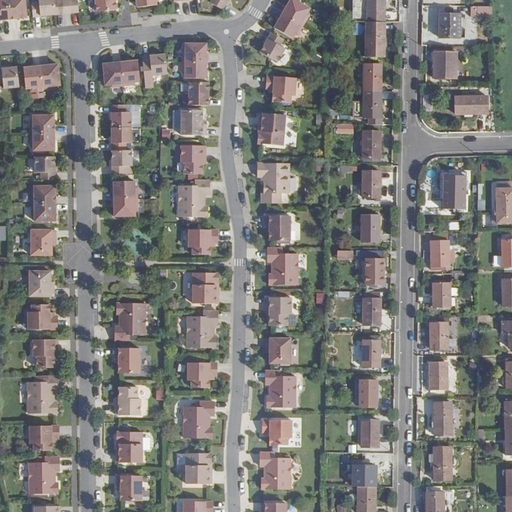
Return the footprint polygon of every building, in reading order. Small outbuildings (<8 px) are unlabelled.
[(7,0),(0,0),(0,20),(9,19),(7,0)] [(7,0),(9,19),(27,18),(24,0),(7,0)] [(38,0),(39,3),(31,3),(33,17),(56,14),(54,1),(54,0),(38,0)] [(62,0),(54,1),(56,14),(64,14),(62,0)] [(69,0),(63,0),(62,0),(64,14),(71,13),(69,0)] [(77,0),(69,0),(71,13),(79,12),(77,0)] [(95,0),(97,12),(116,10),(115,0),(95,0)] [(227,0),(212,0),(211,3),(222,10),(227,0)] [(282,13),(283,13),(303,25),(309,15),(307,13),(310,8),(294,0),(290,0),(287,6),(286,5),(282,13)] [(346,0),(346,23),(369,23),(386,22),(385,0),(346,0)] [(493,7),(472,7),(472,15),(493,15),(493,7)] [(79,24),(78,13),(69,14),(71,25),(79,24)] [(303,25),(283,13),(274,28),(292,39),(295,34),(297,35),(303,25)] [(462,14),(441,14),(441,38),(461,38),(462,14)] [(386,57),(386,49),(386,22),(369,23),(369,49),(369,58),(386,57)] [(283,39),(272,33),(260,52),(277,62),(285,49),(280,46),(283,39)] [(183,49),(183,61),(206,61),(206,62),(207,61),(207,53),(206,53),(206,44),(185,44),(185,49),(183,49)] [(458,79),(458,53),(436,53),(435,79),(458,79)] [(165,55),(142,57),(144,71),(145,87),(153,87),(152,76),(167,74),(166,61),(165,55)] [(112,63),(103,64),(105,85),(111,85),(111,87),(123,86),(120,62),(121,62),(120,61),(112,62),(112,63)] [(121,62),(120,62),(123,86),(135,84),(134,82),(140,81),(138,61),(121,62)] [(206,61),(183,61),(183,73),(185,73),(185,79),(206,79),(206,62),(206,61)] [(40,66),(41,66),(43,90),(55,88),(55,86),(60,85),(58,64),(49,65),(49,64),(40,65),(40,66)] [(358,92),(365,92),(383,91),(383,65),(365,65),(365,81),(357,81),(358,92)] [(44,96),(43,90),(41,66),(40,66),(23,68),(26,89),(31,88),(32,98),(44,96)] [(0,82),(3,82),(4,88),(19,87),(17,68),(0,69),(0,82)] [(290,103),(291,96),(295,96),(296,78),(267,76),(266,89),(269,89),(273,90),(273,93),(272,101),(290,103)] [(209,83),(189,82),(189,105),(195,106),(208,106),(209,83)] [(382,125),(382,119),(383,91),(365,92),(365,102),(354,101),(354,119),(369,119),(369,126),(382,125)] [(488,115),(488,98),(456,98),(456,115),(488,115)] [(125,105),(111,105),(112,128),(131,128),(131,113),(125,112),(125,105)] [(202,111),(182,111),(181,136),(206,136),(206,128),(202,128),(202,121),(202,111)] [(285,115),(260,113),(259,129),(262,129),(261,134),(259,134),(258,144),(283,146),(285,115)] [(31,121),(31,133),(54,133),(54,116),(33,116),(33,121),(31,121)] [(131,128),(112,128),(112,151),(126,151),(125,143),(131,143),(131,128)] [(162,130),(162,139),(170,139),(170,130),(162,130)] [(381,159),(382,132),(364,132),(364,158),(381,159)] [(54,133),(31,133),(31,145),(33,145),(33,151),(54,151),(54,133)] [(205,146),(181,146),(181,162),(184,163),(184,174),(203,175),(203,164),(203,160),(205,160),(205,146)] [(126,151),(112,151),(112,174),(126,174),(126,166),(132,166),(131,151),(126,151)] [(55,157),(35,157),(35,173),(41,173),(41,180),(55,180),(55,157)] [(325,171),(325,161),(317,161),(317,171),(325,171)] [(281,193),(289,194),(289,164),(258,163),(258,177),(263,177),(263,183),(264,183),(264,193),(264,203),(280,204),(281,193)] [(353,172),(353,166),(341,166),(340,178),(345,178),(346,172),(353,172)] [(381,198),(381,171),(364,171),(363,198),(381,198)] [(467,209),(467,174),(444,174),(444,209),(467,209)] [(135,181),(114,182),(114,199),(137,199),(137,187),(135,187),(135,181)] [(209,181),(195,181),(195,186),(179,186),(179,217),(208,217),(208,207),(205,207),(205,198),(203,198),(203,195),(209,195),(209,181)] [(32,192),(32,204),(55,204),(55,186),(34,187),(34,192),(32,192)] [(511,222),(511,189),(498,189),(497,222),(511,222)] [(138,211),(137,199),(114,199),(113,199),(113,207),(114,207),(114,216),(135,216),(135,211),(138,211)] [(55,204),(32,204),(32,216),(34,216),(35,221),(56,221),(55,204)] [(381,215),(363,215),(363,242),(381,242),(381,215)] [(266,224),(269,224),(269,230),(269,241),(290,241),(290,216),(266,216),(266,224)] [(56,231),(31,230),(31,255),(52,255),(52,245),(52,238),(56,239),(56,231)] [(218,230),(189,230),(189,248),(192,248),(192,255),(210,255),(210,247),(210,243),(215,243),(218,243),(218,230)] [(141,256),(145,237),(133,234),(129,253),(141,256)] [(511,264),(511,238),(502,238),(502,265),(511,264)] [(451,269),(451,239),(433,239),(434,269),(451,269)] [(282,249),(268,248),(268,262),(272,262),(274,262),(274,265),(272,265),(272,274),(269,274),(269,285),(298,285),(298,254),(282,254),(282,249)] [(382,285),(382,258),(365,258),(364,285),(382,285)] [(51,272),(30,272),(29,296),(54,297),(54,289),(50,289),(50,282),(51,272)] [(218,273),(193,273),(193,304),(218,304),(218,288),(216,288),(216,283),(218,283),(218,273)] [(511,305),(511,278),(503,278),(503,306),(511,305)] [(453,305),(452,282),(435,283),(435,305),(453,305)] [(381,299),(381,292),(364,293),(364,326),(382,326),(382,299),(381,299)] [(291,298),(267,297),(267,312),(270,312),(270,316),(269,326),(288,326),(288,314),(291,314),(291,298)] [(146,304),(117,304),(117,315),(120,315),(120,323),(121,323),(121,326),(120,326),(115,326),(115,340),(129,340),(129,335),(145,335),(146,304)] [(32,305),(32,312),(28,312),(28,330),(57,330),(57,316),(54,316),(50,316),(50,313),(50,305),(32,305)] [(218,311),(204,311),(204,317),(188,317),(187,348),(216,348),(216,337),(213,337),(213,329),(212,329),(212,326),(213,326),(218,326),(218,311)] [(450,348),(450,322),(432,322),(433,349),(450,348)] [(270,363),(290,364),(291,339),(266,339),(266,347),(270,347),(270,353),(270,363)] [(57,340),(33,340),(33,357),(36,357),(37,368),(55,368),(55,358),(55,354),(58,353),(57,340)] [(381,368),(381,341),(364,341),(363,368),(381,368)] [(140,349),(115,348),(115,356),(119,356),(119,363),(119,373),(139,374),(140,349)] [(449,389),(449,362),(431,363),(431,390),(449,389)] [(217,363),(188,363),(188,381),(192,381),(191,388),(209,388),(210,380),(210,376),(214,376),(217,376),(217,363)] [(280,371),(266,371),(266,385),(270,385),(272,385),(272,388),(270,388),(270,397),(267,397),(267,408),(296,408),(296,376),(280,376),(280,371)] [(58,377),(44,377),(44,382),(28,383),(28,414),(57,414),(57,402),(54,403),(54,394),(52,394),(52,391),(58,391),(58,377)] [(378,408),(378,382),(360,381),(360,408),(378,408)] [(137,387),(119,387),(119,397),(119,401),(116,401),(116,415),(140,416),(140,399),(137,399),(137,387)] [(165,400),(165,390),(157,390),(157,400),(165,400)] [(214,402),(200,402),(200,407),(184,407),(184,438),(212,439),(212,428),(210,428),(210,419),(208,419),(208,416),(210,416),(214,416),(214,402)] [(453,435),(454,402),(436,402),(436,435),(453,435)] [(288,445),(288,438),(292,438),(292,420),(263,420),(263,433),(266,433),(270,433),(270,437),(270,445),(288,445)] [(380,448),(381,421),(363,421),(362,448),(380,448)] [(59,426),(30,426),(30,444),(34,444),(34,451),(52,451),(52,443),(52,439),(56,439),(59,439),(59,426)] [(142,432),(117,432),(117,442),(119,442),(119,447),(117,447),(117,463),(142,463),(142,432)] [(453,479),(453,446),(436,447),(436,479),(453,479)] [(274,453),(260,452),(260,467),(265,467),(266,467),(266,470),(265,470),(265,479),(261,479),(262,489),(290,490),(291,458),(275,458),(274,453)] [(212,454),(186,453),(186,484),(211,484),(212,468),(209,468),(209,463),(212,463),(212,454)] [(59,457),(45,457),(45,463),(29,463),(29,494),(58,494),(58,483),(55,483),(55,474),(53,474),(53,471),(59,471),(59,457)] [(354,480),(354,488),(359,488),(377,488),(377,468),(367,467),(367,464),(355,464),(354,473),(349,473),(349,479),(354,480)] [(120,501),(141,501),(142,476),(117,476),(117,484),(121,484),(121,490),(121,491),(120,501)] [(359,511),(376,511),(377,488),(359,488),(359,511)] [(447,511),(447,492),(431,492),(430,511),(447,511)] [(212,511),(213,502),(184,502),(183,511),(212,511)] [(286,511),(286,503),(262,503),(262,511),(265,511),(286,511)]
